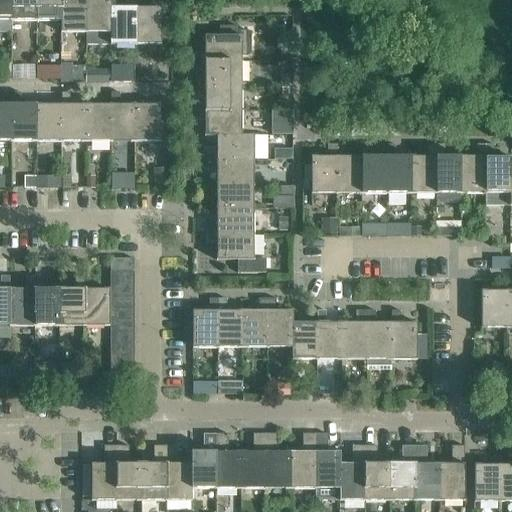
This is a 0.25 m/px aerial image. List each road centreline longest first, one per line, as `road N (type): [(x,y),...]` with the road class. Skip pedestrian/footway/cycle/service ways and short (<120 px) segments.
road 1 (residential): [(148,418),(511,417)]
road 2 (residential): [(148,418),(149,222),(0,222)]
road 3 (residential): [(3,447),(47,418),(148,418)]
